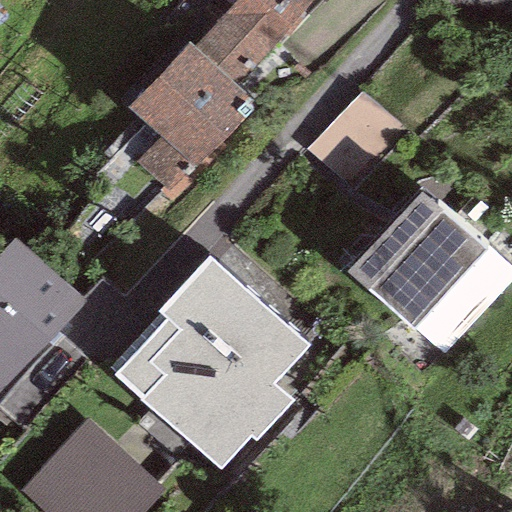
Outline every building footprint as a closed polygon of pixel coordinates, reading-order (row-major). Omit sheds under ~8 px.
[(309,4),(304,0),(222,0),(230,7),(194,46),(187,40),(126,106),(159,136),(137,160),(174,194),(257,105),(234,84),(309,4)] [(407,134),(361,90),(306,147),(352,191),(407,134)] [(511,279),(511,271),(421,191),(348,272),(443,356),(511,279)] [(0,393),(84,303),(12,236),(0,249),(0,393)] [(306,347),(207,257),(158,311),(167,319),(115,376),(219,470),(250,435),(256,441),(292,401),(273,383),(306,347)] [(148,511),(166,494),(86,420),(21,490),(44,511),(148,511)]
